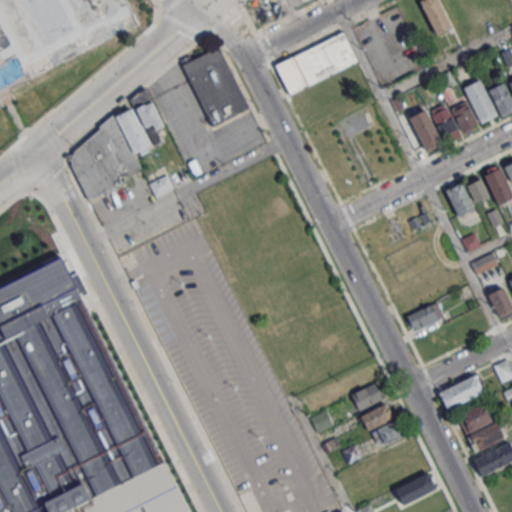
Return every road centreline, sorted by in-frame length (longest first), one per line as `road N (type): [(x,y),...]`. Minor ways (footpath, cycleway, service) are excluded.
road 1 (residential): [(472,511),(238,44),(203,8)]
road 2 (residential): [(217,511),(36,151)]
road 3 (tertiary): [(36,151),(203,8)]
road 4 (residential): [(328,225),(511,133)]
road 5 (residential): [(244,57),(357,0)]
